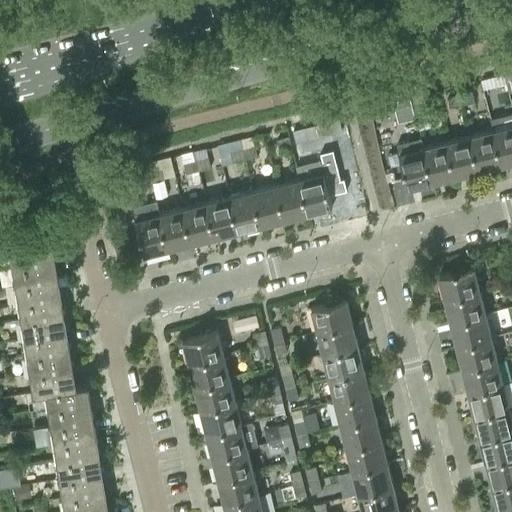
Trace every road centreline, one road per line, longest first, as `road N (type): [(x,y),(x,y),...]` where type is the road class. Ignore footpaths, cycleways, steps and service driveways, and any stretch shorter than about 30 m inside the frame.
road 1 (secondary): [(0,144),(504,0)]
road 2 (residential): [(379,241),(107,312)]
road 3 (residential): [(446,511),(379,241)]
road 4 (secondary): [(253,0),(0,65)]
road 5 (residential): [(156,511),(107,312)]
road 6 (residential): [(511,208),(379,241)]
